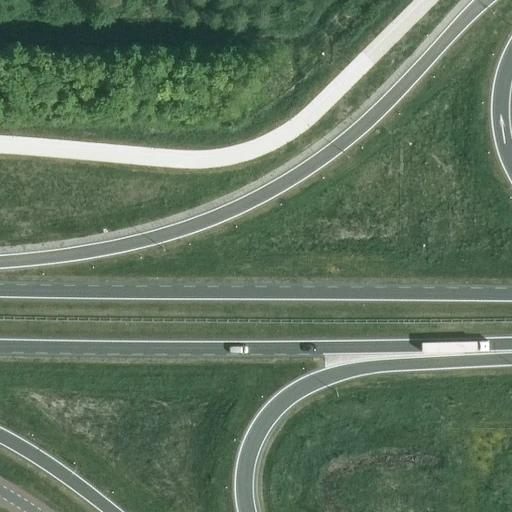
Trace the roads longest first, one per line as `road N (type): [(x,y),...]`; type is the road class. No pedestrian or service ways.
road 1 (trunk): [(488,0),(336,143),(225,213),(92,252),(0,262)]
road 2 (trunk): [(511,295),(0,290)]
road 3 (trunk): [(0,346),(511,343)]
road 4 (trunk): [(245,511),(248,448),(282,400),(347,370),(511,345)]
road 5 (trunk): [(0,434),(112,511)]
road 6 (trunk): [(511,170),(496,133),(495,104),(511,49)]
